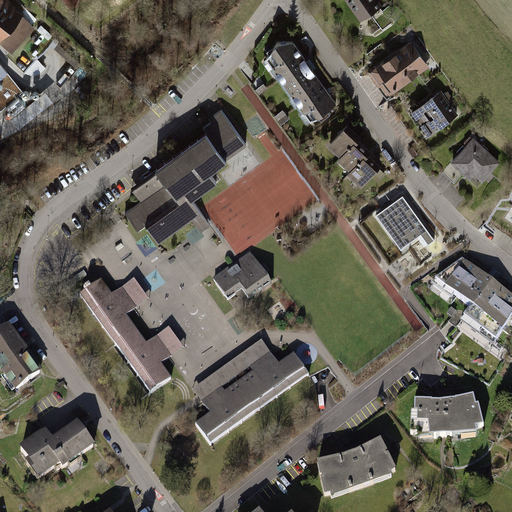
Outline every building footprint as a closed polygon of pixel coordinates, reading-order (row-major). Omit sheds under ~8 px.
[(22,12),(7,0),(0,0),(0,42),(10,51),(32,27),(19,15),(22,12)] [(379,6),(375,0),(344,0),(359,20),(379,6)] [(427,66),(407,39),(367,67),(387,94),(427,66)] [(263,58),(307,120),(334,102),(290,40),(273,40),(263,58)] [(28,43),(20,53),(33,64),(41,54),(28,43)] [(28,70),(37,78),(47,66),(38,58),(28,70)] [(0,107),(21,90),(0,65),(0,107)] [(439,90),(409,110),(425,134),(455,114),(439,90)] [(207,133),(156,170),(140,181),(132,187),(142,201),(125,213),(139,232),(147,226),(158,242),(192,218),(201,231),(209,225),(199,212),(200,211),(192,199),(217,182),(209,171),(226,159),(226,158),(246,144),(222,109),(214,115),(216,118),(203,128),(207,133)] [(353,139),(356,135),(344,124),(326,144),(338,155),(353,139)] [(497,161),(471,138),(441,170),(452,180),(461,170),(476,184),(497,161)] [(364,153),(366,151),(353,139),(338,155),(335,159),(348,171),(364,153)] [(359,185),(377,165),(364,153),(348,171),(346,173),(359,185)] [(403,195),(361,225),(386,259),(421,233),(428,244),(435,239),(403,195)] [(251,254),(214,280),(228,300),(243,290),(249,298),(271,282),(251,254)] [(494,341),(511,311),(511,298),(461,260),(432,281),(469,308),(462,318),(494,341)] [(121,310),(126,316),(150,299),(135,279),(111,296),(116,302),(125,296),(128,299),(131,303),(130,303),(121,310)] [(146,344),(126,316),(121,310),(130,303),(131,303),(128,299),(125,296),(116,302),(111,296),(101,281),(80,296),(151,394),(171,379),(161,365),(156,358),(165,352),(163,348),(160,344),(159,344),(151,350),(146,344)] [(40,372),(7,326),(0,331),(0,372),(13,391),(40,372)] [(156,358),(161,365),(184,348),(170,327),(146,344),(151,350),(159,344),(160,344),(163,348),(165,352),(156,358)] [(273,369),(279,365),(261,340),(192,390),(210,415),(217,410),(209,399),(213,396),(217,393),(219,397),(260,368),(258,364),(261,361),(265,359),(273,369)] [(294,355),(279,365),(273,369),(265,359),(261,361),(258,364),(260,368),(219,397),(217,393),(213,396),(209,399),(217,410),(210,415),(196,425),(211,446),(309,376),(294,355)] [(473,408),(470,397),(453,402),(429,404),(412,404),(412,414),(408,414),(407,435),(426,437),(426,440),(475,436),(473,429),(481,427),(476,407),(473,408)] [(92,449),(75,426),(51,444),(43,433),(18,452),(26,463),(23,465),(36,483),(57,467),(61,472),(92,449)] [(393,473),(377,442),(352,455),(341,459),(313,465),(321,498),(326,496),(328,501),(388,479),(386,476),(393,473)]
